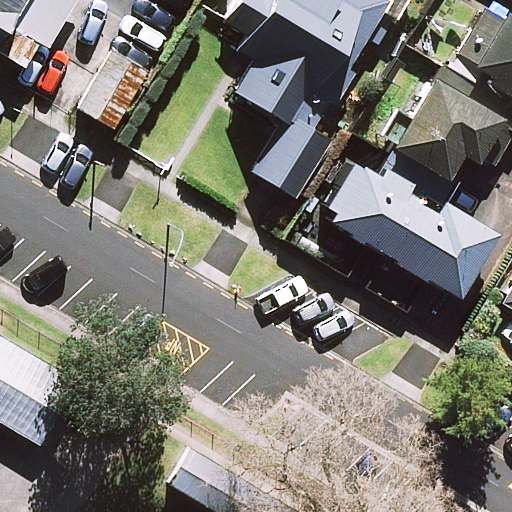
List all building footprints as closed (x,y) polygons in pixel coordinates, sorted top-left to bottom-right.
[(46,0),(0,0),(0,30),(21,43),(46,0)] [(213,0),(194,25),(254,68),(235,94),(289,133),(262,171),(285,187),(326,130),(309,118),(391,5),(384,0),(213,0)] [(511,132),(511,27),(481,8),(439,74),(391,155),(375,185),(346,170),(318,222),(445,290),(471,241),(441,204),(464,167),(482,179),(511,132)] [(511,267),(488,308),(511,322),(511,267)] [(0,374),(25,333),(0,318),(0,374)] [(252,511),(260,498),(184,454),(165,489),(206,511),(252,511)]
